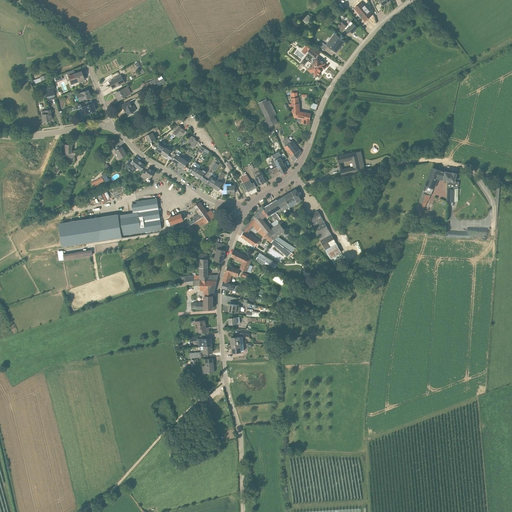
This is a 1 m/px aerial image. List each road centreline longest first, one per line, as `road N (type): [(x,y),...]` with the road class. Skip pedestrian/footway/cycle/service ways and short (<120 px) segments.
road 1 (unclassified): [(511,182),(425,159),(327,181),(292,176)]
road 2 (unclassified): [(292,176),(334,82),(376,29),(413,0)]
road 3 (unclassified): [(225,378),(218,283),(247,209)]
road 4 (unclassified): [(113,129),(77,44),(17,0)]
road 5 (unclassified): [(247,209),(211,201),(113,129)]
road 6 (unclassified): [(125,476),(225,378)]
road 7 (unclassified): [(242,511),(239,435),(225,378)]
